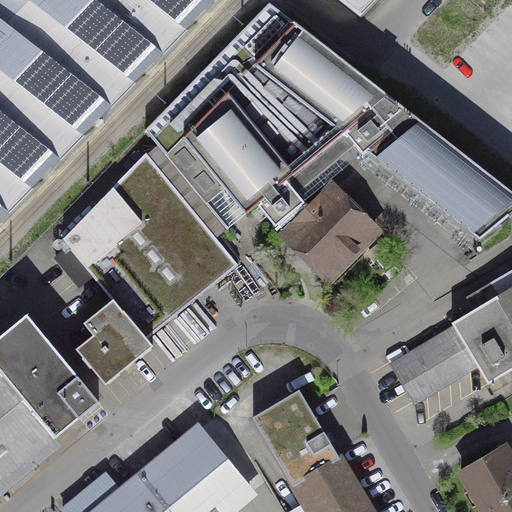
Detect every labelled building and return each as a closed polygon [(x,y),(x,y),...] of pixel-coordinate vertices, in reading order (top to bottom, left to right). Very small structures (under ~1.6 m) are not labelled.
[(0,0),(0,222),(2,224),(43,182),(41,180),(52,169),(54,171),(94,129),(92,128),(103,116),(105,118),(146,77),(144,75),(155,64),(157,65),(197,24),(195,22),(206,11),(208,13),(220,0),(337,0),(361,18),(378,0),(0,0)] [(365,159),(412,120),(268,8),(144,135),(155,149),(224,233),(243,217),(251,211),(271,235),(298,213),(324,192),(365,159)] [(511,223),(511,197),(412,120),(365,159),(425,205),(481,249),(511,223)] [(157,358),(148,348),(240,273),(214,241),(224,233),(155,149),(145,158),(62,243),(69,252),(55,264),(82,296),(96,285),(112,304),(83,328),(92,340),(77,353),(112,395),(134,377),(157,358)] [(324,192),(276,241),(302,267),(328,292),(376,244),(324,192)] [(472,317),(390,366),(401,385),(414,407),(475,372),(486,390),(511,374),(511,275),(464,303),(472,317)] [(105,412),(25,315),(0,335),(0,497),(80,432),(105,412)] [(294,491),(338,465),(320,434),(300,400),(255,427),(294,491)] [(246,511),(258,503),(199,432),(138,481),(120,496),(107,480),(67,511),(246,511)] [(511,511),(511,452),(508,447),(458,477),(479,511),(511,511)] [(306,511),(304,511),(368,511),(340,464),(338,465),(294,491),(306,511)]
